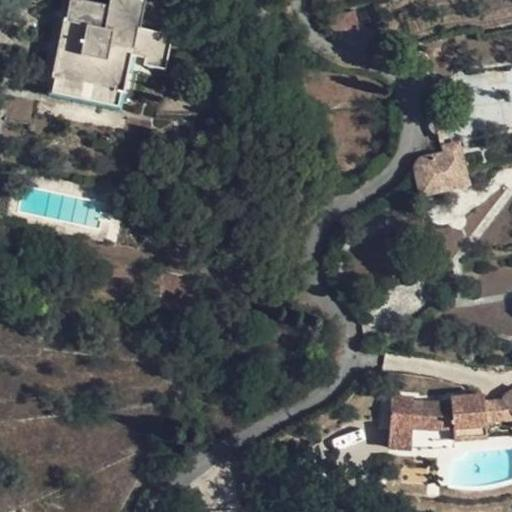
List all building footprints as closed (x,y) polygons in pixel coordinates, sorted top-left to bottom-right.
[(109,0),(108,6),(74,0),(69,0),(65,22),(62,22),(50,80),(54,81),(51,95),(116,109),(118,103),(125,105),(134,58),(142,60),(141,69),(166,74),(173,36),(140,29),(145,0),(144,0),(109,0)] [(388,14),(386,2),(376,4),(379,16),(388,14)] [(376,28),(371,8),(325,19),(329,32),(343,29),(344,35),(376,28)] [(443,154),(419,161),(415,165),(414,169),(420,195),(466,184),(457,145),(441,148),(443,154)] [(511,393),(505,398),(504,402),(498,403),(499,419),(511,417),(511,393)] [(485,438),(484,420),(483,404),(483,399),(451,400),(451,404),(430,407),(412,406),(412,401),(391,400),(388,428),(390,428),(389,447),(409,448),(432,448),(432,442),(485,438)] [(498,403),(483,404),(484,420),(499,419),(498,403)]
